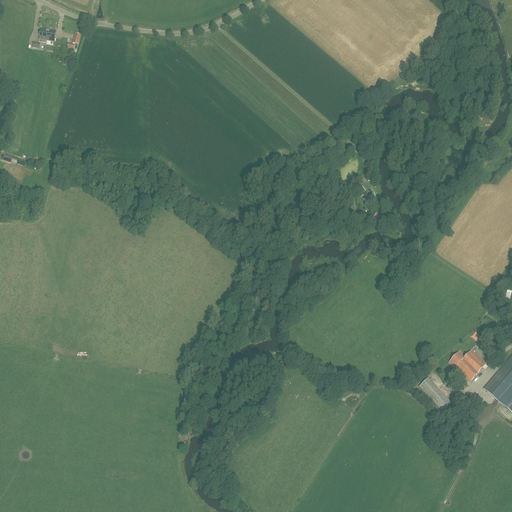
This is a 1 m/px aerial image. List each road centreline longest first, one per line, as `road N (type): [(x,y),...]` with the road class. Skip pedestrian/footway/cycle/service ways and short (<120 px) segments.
road 1 (unknown): [(216,26),(356,146),(363,169),(354,215)]
road 2 (unclassified): [(37,0),(107,27),(172,33),(216,26),(259,0)]
